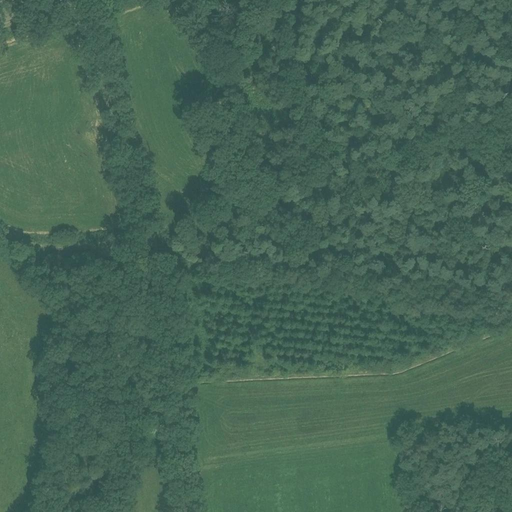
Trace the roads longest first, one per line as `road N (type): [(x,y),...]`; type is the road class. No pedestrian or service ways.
road 1 (track): [(193,511),(151,233)]
road 2 (track): [(151,233),(80,0)]
